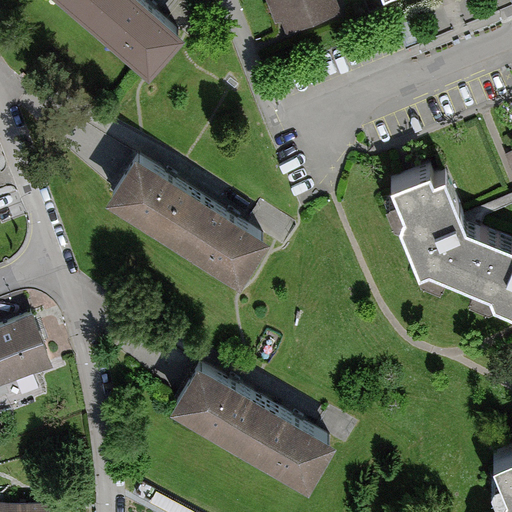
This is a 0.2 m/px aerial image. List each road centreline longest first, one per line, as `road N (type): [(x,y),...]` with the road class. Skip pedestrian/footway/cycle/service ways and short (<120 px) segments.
road 1 (residential): [(56,262),(91,366),(107,511)]
road 2 (residential): [(511,37),(280,129)]
road 3 (residential): [(0,111),(56,262)]
